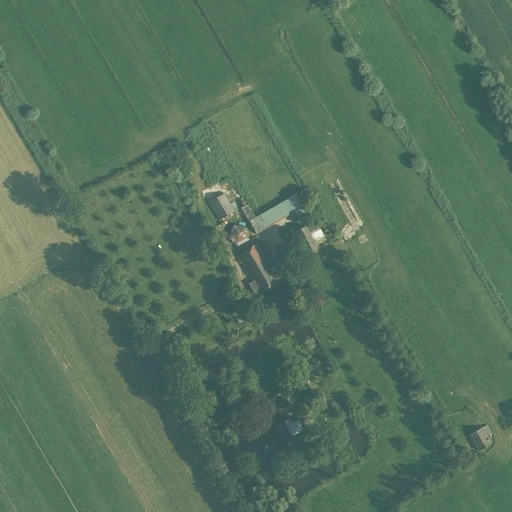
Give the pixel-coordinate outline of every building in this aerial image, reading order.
[(186,188),(198,184),(195,176),(183,180),(186,188)] [(219,221),(235,211),(224,193),(208,202),(219,221)] [(256,234),(295,212),(288,199),(255,217),(252,211),(251,211),(247,204),(241,208),(248,221),(254,232),(255,232),(256,234)] [(305,251),(325,240),(314,221),(294,233),(305,251)] [(237,246),(248,240),(246,227),(233,225),(228,237),(237,246)] [(300,242),(296,236),(290,239),(294,246),(300,242)] [(272,267),(257,243),(236,255),(251,282),(248,284),(253,293),(259,289),(261,292),(277,283),(275,280),(283,276),(276,264),(272,267)] [(280,266),(294,258),(291,251),(276,259),(280,266)] [(289,422),(287,419),(283,421),(290,436),(303,430),(303,431),(312,427),(310,424),(307,425),(304,421),(299,423),(297,419),(289,422)] [(478,450),(491,443),(486,435),(490,432),(487,425),(469,435),(478,450)]
